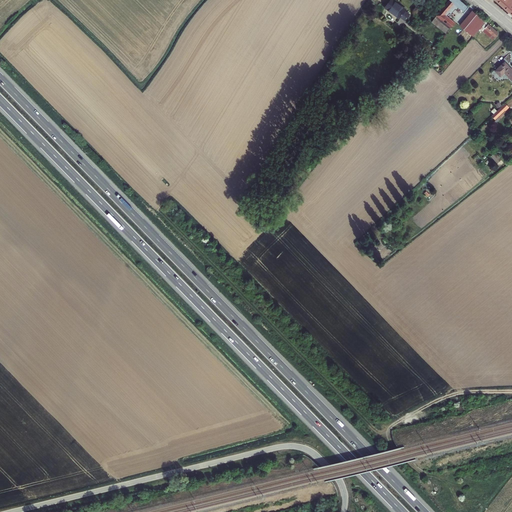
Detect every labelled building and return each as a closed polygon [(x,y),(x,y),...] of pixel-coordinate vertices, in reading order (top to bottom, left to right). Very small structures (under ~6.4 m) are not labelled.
[(399,16),(401,14),(406,18),(409,14),(405,10),(406,9),(395,0),(389,0),(385,5),(399,16)] [(464,12),(469,7),(460,0),(448,0),(436,15),(451,27),(456,23),(446,15),(455,4),(464,12)] [(493,0),(510,15),(511,12),(511,0),(493,0)] [(468,32),(482,17),(474,10),(461,26),(468,32)] [(436,15),(432,21),(447,32),(451,28),(451,27),(436,15)] [(482,17),(468,32),(474,37),(481,29),(488,22),(482,17)] [(488,22),(481,29),(494,39),(500,32),(488,22)] [(511,72),(504,65),(495,74),(500,79),(504,76),(511,83),(511,72)] [(508,107),(505,103),(491,117),(494,120),(508,107)] [(497,164),(501,160),(495,152),(491,156),(497,164)]
